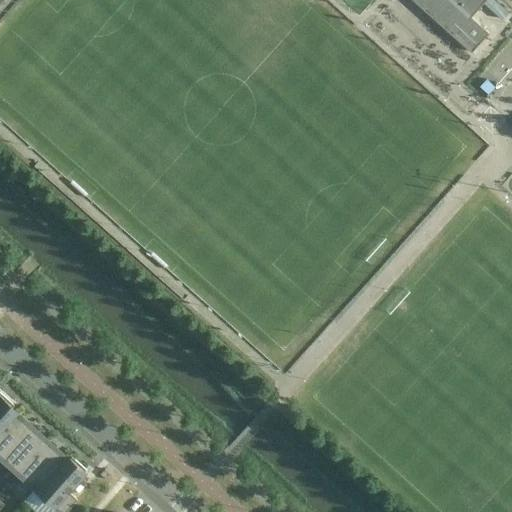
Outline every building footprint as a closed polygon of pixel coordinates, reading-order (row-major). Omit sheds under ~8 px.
[(486,0),(414,0),(472,52),(490,33),(472,16),(486,0)] [(0,428),(15,411),(11,407),(13,404),(0,392),(0,428)] [(0,457),(2,459),(31,426),(15,411),(0,428),(0,457)] [(18,473),(47,440),(31,426),(2,459),(18,473)] [(34,487),(63,454),(47,440),(18,473),(34,487)] [(68,459),(63,454),(34,487),(61,511),(64,511),(77,499),(66,489),(85,468),(71,456),(68,459)]
